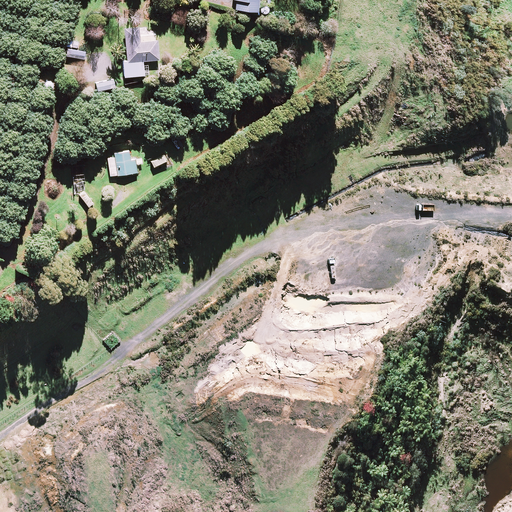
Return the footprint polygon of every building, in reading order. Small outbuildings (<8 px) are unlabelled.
[(232,0),(232,10),(257,12),(257,0),(232,0)] [(142,60),(158,59),(157,39),(155,40),(154,34),(138,35),(138,26),(124,27),(126,60),(122,60),(124,76),(143,75),(142,60)] [(78,41),(67,39),(66,46),(77,48),(78,41)] [(85,51),(66,48),(65,56),(84,58),(85,51)] [(114,86),(112,79),(94,82),(96,90),(114,86)] [(103,154),(100,147),(93,150),(95,157),(103,154)] [(130,159),(129,150),(114,152),(115,156),(107,158),(110,175),(136,171),(135,163),(141,162),(141,157),(130,159)] [(99,170),(91,165),(86,173),(94,178),(99,170)] [(92,202),(84,190),(79,194),(87,206),(92,202)]
